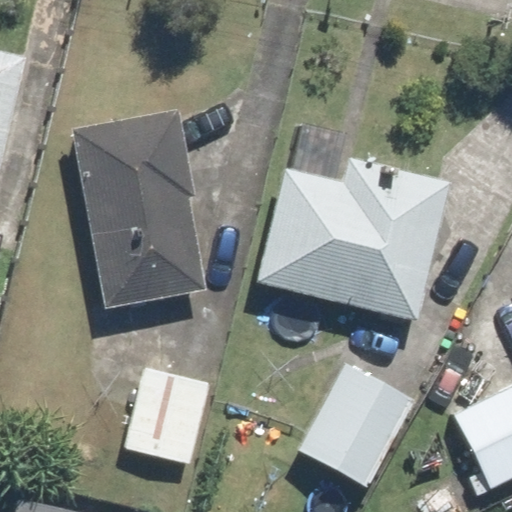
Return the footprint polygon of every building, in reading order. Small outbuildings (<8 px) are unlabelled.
[(0,151),(22,56),(0,50),(0,151)] [(71,130),(86,215),(103,307),(204,289),(187,197),(193,196),(178,110),(171,111),(71,130)] [(257,282),(416,319),(449,179),(346,156),(340,182),(283,169),(257,282)] [(511,475),(511,258),(507,248),(434,381),(477,467),(478,466),(489,487),(511,475)] [(345,362),(296,450),(361,485),(409,398),(345,362)] [(207,381),(143,366),(124,448),(188,463),(207,381)] [(78,511),(15,497),(11,511),(78,511)]
